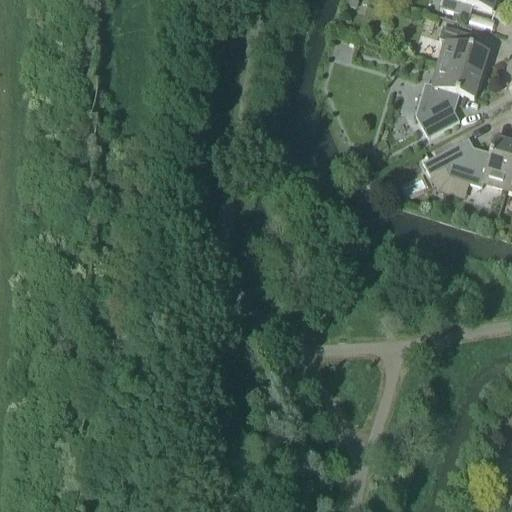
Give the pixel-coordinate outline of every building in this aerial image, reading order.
[(498,0),(449,0),(449,2),(443,0),(439,13),(468,21),(472,10),(491,16),(495,4),(497,5),(498,0)] [(444,45),(437,67),(483,81),(487,68),(484,68),(487,56),(468,51),(472,39),(442,30),(439,43),(444,45)] [(479,93),(483,81),(437,67),(431,89),(425,88),(415,120),(427,143),(459,126),(458,125),(453,128),(448,117),(454,98),(473,103),(477,92),(479,93)] [(468,143),(422,167),(429,179),(443,172),(448,182),(482,192),(484,187),(505,193),(511,169),(511,145),(507,144),(506,147),(494,143),(489,163),(469,157),(463,146),(468,144),(468,143)] [(511,511),(511,483),(509,482),(501,508),(510,511),(511,511)]
